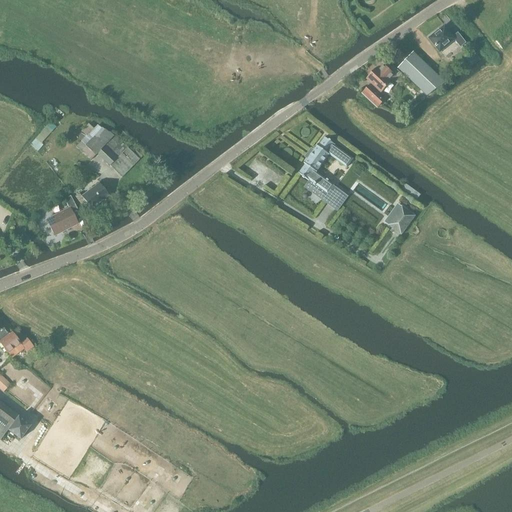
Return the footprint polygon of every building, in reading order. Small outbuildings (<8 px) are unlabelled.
[(445,27),(430,39),(440,52),(455,40),(461,48),(466,43),(458,33),(453,37),(445,27)] [(446,83),(414,52),(398,68),(428,96),(446,83)] [(382,93),(393,82),(392,81),(396,78),(403,76),(393,66),(389,71),(382,65),(375,72),(374,71),(367,79),(382,93)] [(380,95),(370,85),(364,91),(362,94),(377,107),(379,105),(384,99),(380,95)] [(80,152),(90,161),(95,155),(96,155),(97,154),(119,173),(122,169),(126,172),(132,165),(139,158),(114,135),(97,125),(94,129),(88,124),(81,131),(86,136),(81,141),(75,147),(80,152)] [(325,136),(298,173),(303,176),(302,177),(304,178),(308,181),(306,184),(331,202),(339,190),(333,186),(334,185),(316,172),(329,154),(347,167),(353,158),(335,145),(336,145),(331,141),(330,139),(329,140),(325,136)] [(85,193),(83,190),(83,189),(76,181),(68,188),(76,197),(81,205),(85,202),(91,210),(109,196),(99,183),(85,193)] [(46,220),(54,236),(78,224),(74,218),(80,215),(70,196),(64,200),(69,209),(46,220)] [(402,206),(388,225),(402,235),(415,216),(402,206)] [(6,332),(0,336),(0,343),(7,354),(21,345),(20,344),(13,334),(9,336),(6,332)] [(27,339),(20,344),(21,345),(24,349),(31,344),(27,339)] [(0,389),(3,393),(10,385),(0,375),(0,389)] [(0,439),(0,440),(8,430),(20,440),(30,426),(18,417),(19,415),(0,401),(0,439)]
